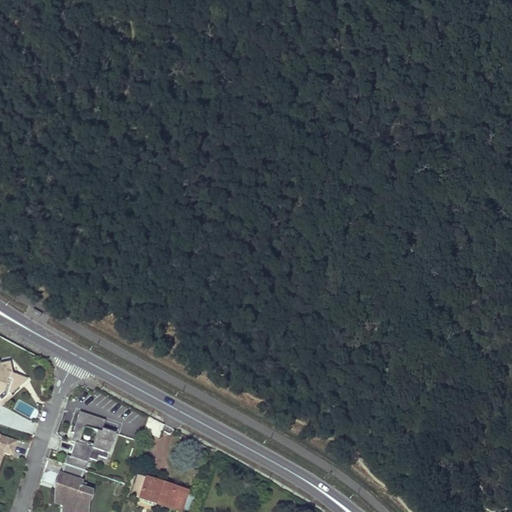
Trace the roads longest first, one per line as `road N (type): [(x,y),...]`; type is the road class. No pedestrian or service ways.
road 1 (secondary): [(76,355),(348,511)]
road 2 (residential): [(76,355),(19,511)]
